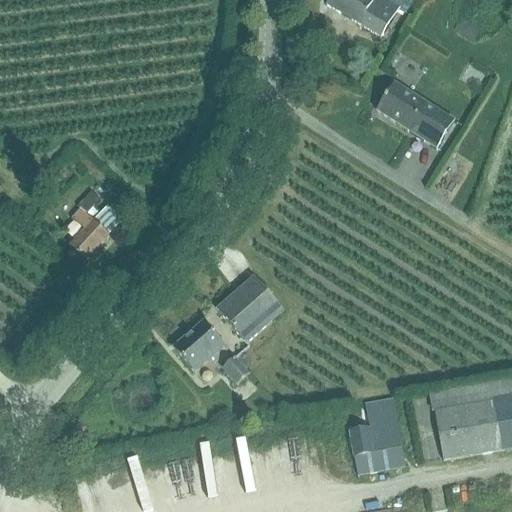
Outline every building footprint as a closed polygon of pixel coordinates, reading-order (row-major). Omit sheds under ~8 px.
[(329,0),(327,6),(381,38),(398,10),(384,1),(384,0),(329,0)] [(453,71),(467,81),(474,70),(460,60),(453,71)] [(408,133),(408,134),(436,152),(454,123),(426,105),(425,106),(394,86),(376,113),(408,133)] [(87,233),(71,249),(87,263),(123,225),(107,211),(101,218),(94,212),(100,205),(90,195),(78,208),(81,211),(73,220),(87,233)] [(255,281),(218,312),(246,346),(283,314),(255,281)] [(203,324),(173,350),(194,374),(224,348),(203,324)] [(234,363),(223,372),(237,386),(247,377),(234,363)] [(495,402),(511,399),(511,381),(431,394),(435,413),(464,408),(495,402)] [(511,450),(511,399),(495,402),(504,452),(511,450)] [(369,428),(348,432),(356,476),(404,468),(392,401),(365,406),(369,428)] [(504,452),(495,402),(464,408),(472,457),(504,452)] [(472,457),(464,408),(435,413),(444,462),(472,457)] [(288,477),(299,474),(289,431),(278,434),(288,477)] [(319,434),(321,476),(333,475),(331,433),(319,434)] [(297,438),(308,480),(320,477),(308,435),(297,438)] [(262,440),(252,442),(259,478),(270,476),(262,440)] [(306,508),(306,511),(364,511),(363,501),(306,508)]
